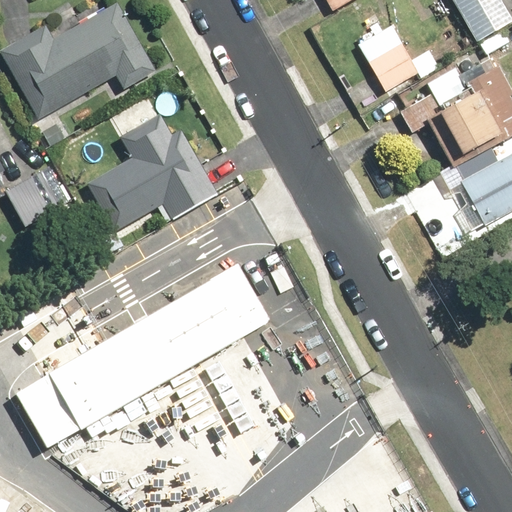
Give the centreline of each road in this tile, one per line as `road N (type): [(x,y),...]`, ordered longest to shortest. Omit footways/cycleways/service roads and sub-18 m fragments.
road 1 (tertiary): [(216,0),(509,511)]
road 2 (unknown): [(320,180),(38,322),(0,362)]
road 3 (unknown): [(270,511),(438,387)]
